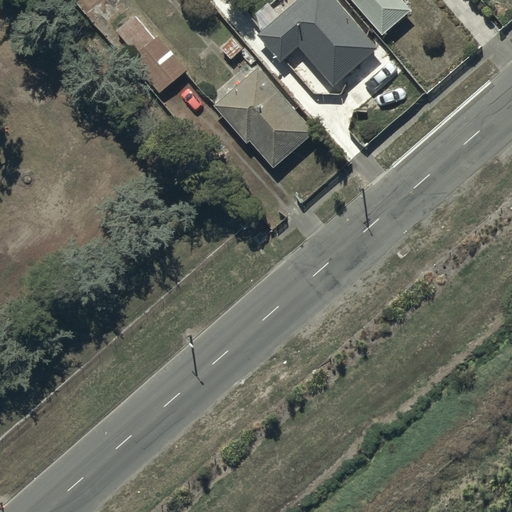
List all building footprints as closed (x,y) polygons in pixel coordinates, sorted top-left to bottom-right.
[(266,29),(256,38),(280,66),(298,50),(333,90),(379,51),(334,0),(286,0),(270,15),(264,8),(255,16),(266,29)] [(349,0),(383,38),(413,12),(402,0),(349,0)] [(138,57),(132,62),(160,95),(188,71),(160,37),(155,41),(134,17),(117,32),(138,57)] [(243,49),(233,38),(222,48),(231,59),(243,49)] [(260,67),(213,108),(247,148),(250,145),(273,171),(317,133),(260,67)]
